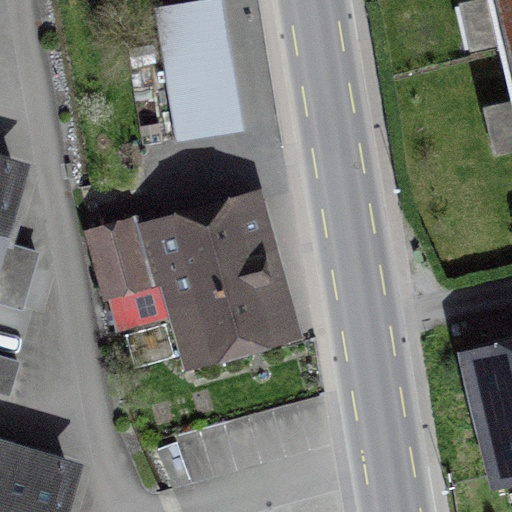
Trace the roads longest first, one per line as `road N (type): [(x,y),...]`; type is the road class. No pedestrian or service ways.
road 1 (primary): [(363,333),(310,0)]
road 2 (primary): [(389,511),(363,333)]
road 3 (residential): [(511,299),(363,333)]
